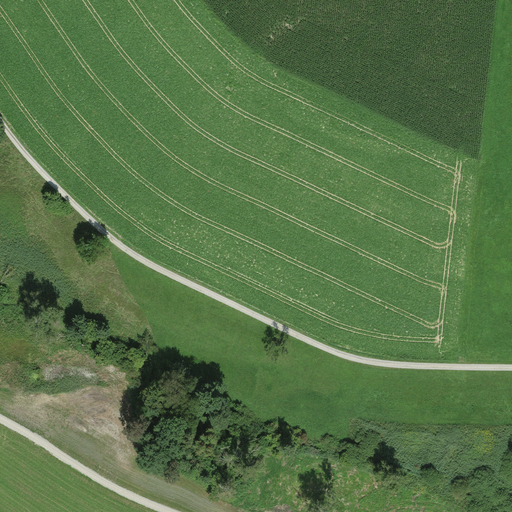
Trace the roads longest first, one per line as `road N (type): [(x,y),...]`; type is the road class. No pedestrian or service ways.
road 1 (track): [(0,119),(74,204),(145,261),(352,357),(511,366)]
road 2 (track): [(168,511),(0,418)]
